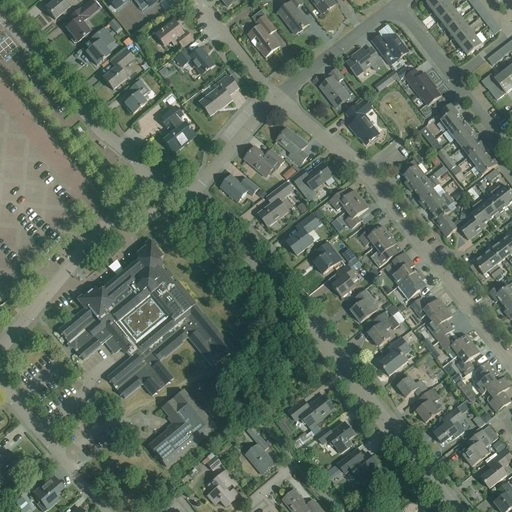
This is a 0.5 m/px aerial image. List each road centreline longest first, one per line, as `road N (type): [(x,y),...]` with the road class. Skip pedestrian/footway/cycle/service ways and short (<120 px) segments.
road 1 (residential): [(454,511),(264,267),(185,203)]
road 2 (residential): [(511,364),(363,171)]
road 3 (residential): [(148,171),(4,17)]
road 4 (residential): [(277,98),(396,3)]
road 5 (residential): [(185,203),(277,98)]
road 6 (residential): [(277,98),(199,0)]
road 7 (unclassified): [(76,477),(0,384)]
road 8 (unclassified): [(57,281),(83,284),(129,245),(112,216)]
